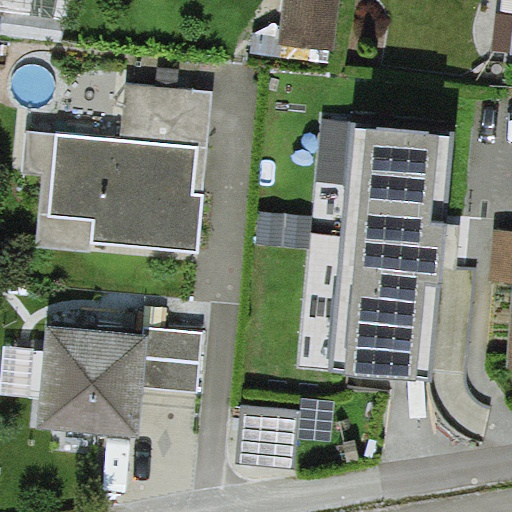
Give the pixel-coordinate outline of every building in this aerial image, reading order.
[(343,0),(292,0),(289,48),(339,52),(343,0)] [(121,138),(27,131),(24,177),(52,179),(47,250),(204,261),(216,92),(124,86),(121,138)] [(423,394),(445,152),(358,145),(336,386),(423,394)] [(199,341),(51,330),(43,435),(136,442),(140,385),(195,389),(199,341)] [(248,398),(244,456),(302,459),(306,401),(248,398)]
